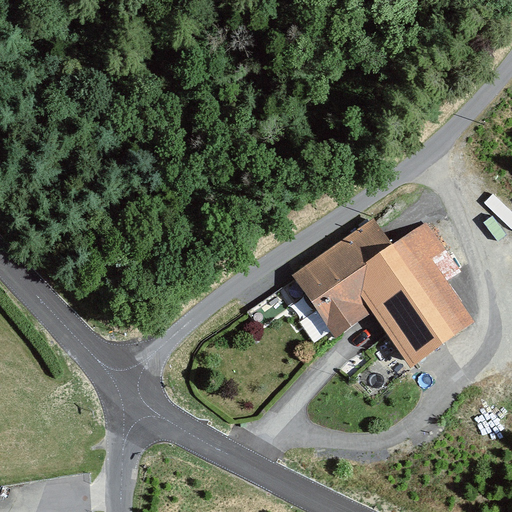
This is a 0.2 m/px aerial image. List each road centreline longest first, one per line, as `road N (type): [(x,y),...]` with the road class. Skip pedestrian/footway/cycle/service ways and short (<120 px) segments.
road 1 (unclassified): [(126,384),(183,323),(511,59)]
road 2 (tertiary): [(126,384),(174,426),(343,511)]
road 3 (tertiary): [(0,255),(126,384)]
road 4 (unclassified): [(122,511),(126,384)]
